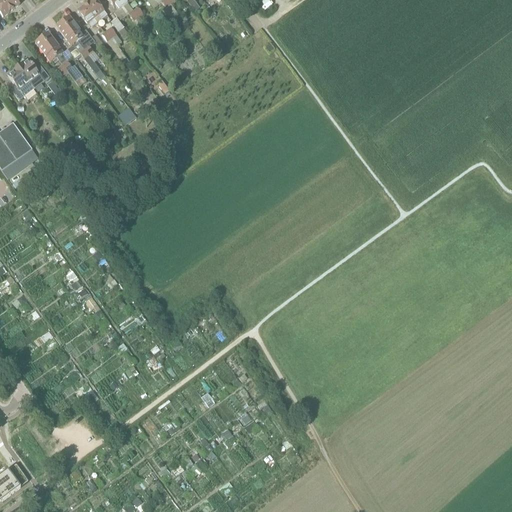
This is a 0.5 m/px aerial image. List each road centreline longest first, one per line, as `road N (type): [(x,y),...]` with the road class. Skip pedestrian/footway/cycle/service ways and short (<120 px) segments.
road 1 (track): [(253,332),(84,453)]
road 2 (track): [(358,511),(253,332)]
